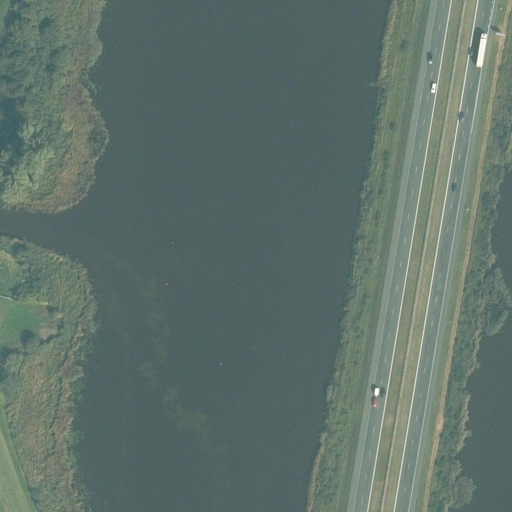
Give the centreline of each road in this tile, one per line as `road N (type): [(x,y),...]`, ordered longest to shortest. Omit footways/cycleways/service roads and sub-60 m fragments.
road 1 (motorway): [(444,0),(361,511)]
road 2 (motorway): [(410,511),(485,0)]
